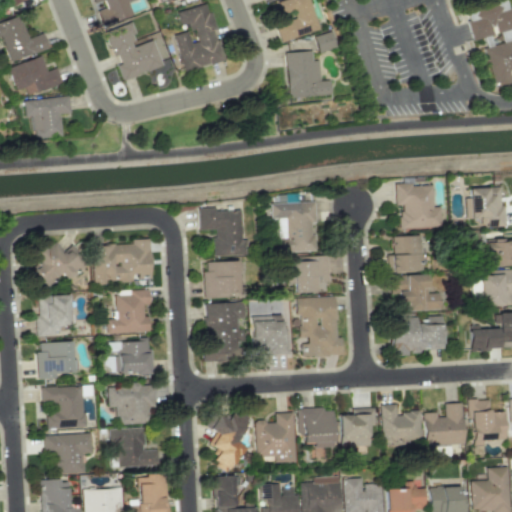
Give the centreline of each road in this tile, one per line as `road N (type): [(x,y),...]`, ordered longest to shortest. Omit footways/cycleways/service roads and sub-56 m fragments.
road 1 (residential): [(190,511),(175,238),(151,214),(26,222),(5,239),(17,511)]
road 2 (residential): [(511,368),(183,388)]
road 3 (residential): [(257,57),(240,86),(124,113),(102,99),(60,0)]
road 4 (residential): [(366,377),(354,204)]
